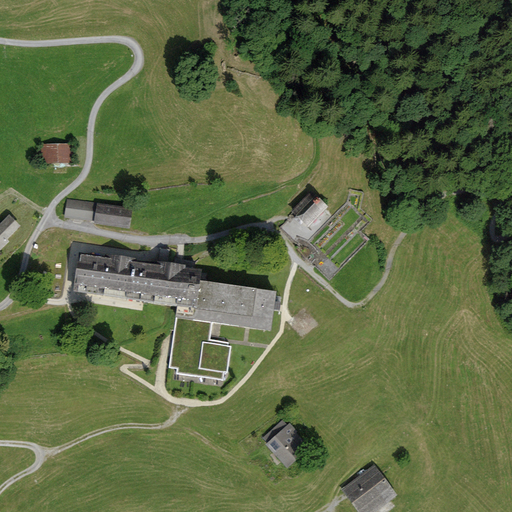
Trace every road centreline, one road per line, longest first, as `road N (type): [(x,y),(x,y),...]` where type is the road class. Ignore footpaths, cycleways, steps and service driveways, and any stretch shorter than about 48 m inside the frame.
road 1 (track): [(315,511),(350,474),(429,424),(441,336),(460,309),(470,262),(494,241)]
road 2 (residential): [(48,213),(87,168),(101,98),(136,68),(139,55),(124,39),(0,42)]
road 3 (track): [(349,305),(376,289),(422,205),(449,193),(495,189),(494,241)]
road 4 (residential): [(214,235),(142,239),(70,226),(48,213)]
